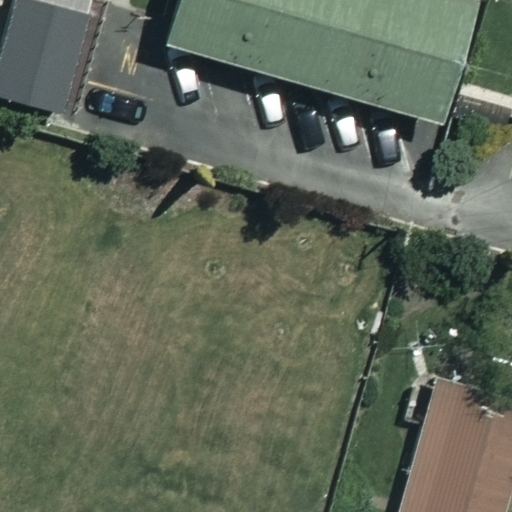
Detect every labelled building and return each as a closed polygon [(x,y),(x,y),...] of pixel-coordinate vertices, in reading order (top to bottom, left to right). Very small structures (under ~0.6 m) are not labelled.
[(16,0),(0,79),(0,97),(70,112),(93,0),(16,0)] [(176,0),(166,37),(443,115),(475,0),(176,0)] [(511,394),(439,375),(400,511),(505,511),(511,490),(511,394)] [(139,446),(121,511),(284,511),(304,440),(219,418),(207,464),(139,446)] [(45,436),(0,424),(0,511),(100,511),(115,456),(81,447),(72,482),(35,473),(45,436)]
